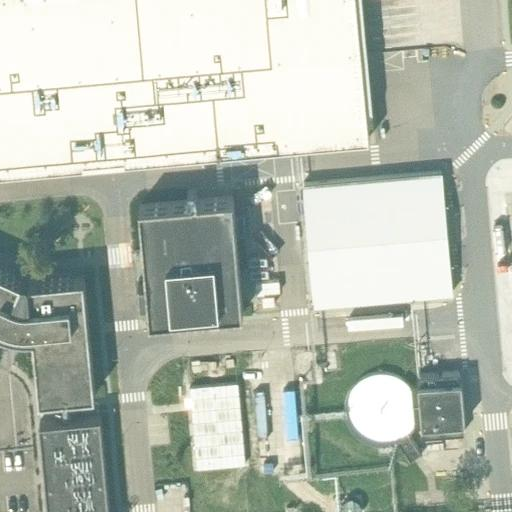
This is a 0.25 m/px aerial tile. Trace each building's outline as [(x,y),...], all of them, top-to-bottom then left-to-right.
[(0,0),(0,171),(369,138),(356,0),(0,0)] [(314,305),(452,293),(441,171),(303,183),(314,305)] [(150,320),(243,312),(233,196),(140,205),(146,280),(140,280),(140,279),(139,279),(141,302),(142,302),(142,301),(148,300),(150,320)] [(109,511),(101,415),(75,418),(73,395),(95,393),(84,276),(28,281),(22,280),(0,269),(0,330),(7,333),(16,335),(25,336),(34,335),(40,399),(56,397),(58,419),(40,421),(48,511),(109,511)] [(418,385),(411,385),(403,379),(395,374),(385,372),(375,372),(366,375),(357,381),(351,388),(346,397),(344,407),(345,416),(350,425),(356,433),(364,439),(374,443),(383,445),(401,460),(419,456),(402,442),(410,438),(417,433),(423,427),(434,426),(435,436),(441,435),(443,458),(437,458),(439,480),(461,478),(457,433),(464,433),(459,371),(417,375),(418,385)]
